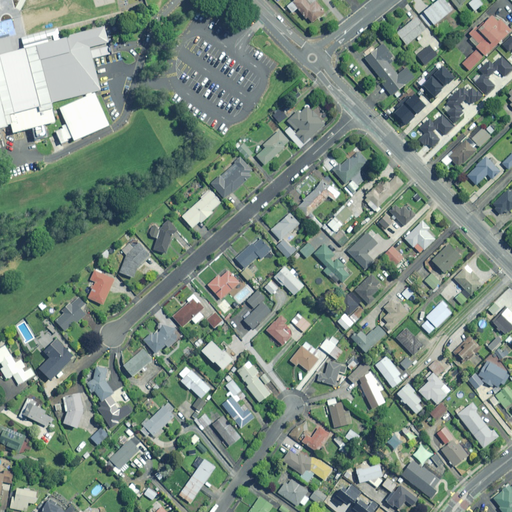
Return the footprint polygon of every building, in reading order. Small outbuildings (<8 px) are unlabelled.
[(292,13),(297,9),(306,19),(308,18),(312,23),(324,13),(315,2),(311,5),(306,0),(295,0),(287,7),(292,13)] [(427,29),(428,29),(452,10),(444,0),(438,0),(418,17),(427,29)] [(483,4),(479,0),(473,0),(468,4),(475,11),(483,4)] [(135,12),(134,4),(124,7),(126,14),(135,12)] [(511,31),(494,14),(478,30),(475,27),(469,34),(472,37),(469,40),(485,56),(511,31)] [(427,29),(418,17),(417,16),(396,33),(406,45),(427,29)] [(0,136),(3,135),(1,127),(15,124),(16,129),(59,119),(55,101),(103,89),(95,57),(112,52),(106,28),(0,53),(0,136)] [(393,57),(383,45),(365,59),(382,81),(381,82),(391,96),(414,78),(406,68),(397,74),(387,62),(393,57)] [(484,58),(476,50),(462,64),(470,71),(484,58)] [(455,80),(443,67),(422,87),(434,100),(445,89),(455,80)] [(502,85),(496,78),(482,93),(488,99),(502,85)] [(428,106),(414,92),(391,115),(405,129),(428,106)] [(104,125),(94,98),(58,112),(69,138),(104,125)] [(454,109),(446,101),(431,116),(435,120),(430,125),(437,132),(433,136),(441,143),(454,129),(444,119),(454,109)] [(324,123),(307,106),(300,113),(297,110),(287,121),(297,131),(294,134),(304,144),(324,123)] [(473,115),(465,106),(456,114),(464,123),(473,115)] [(287,117),(280,110),(273,116),(280,123),(287,117)] [(491,137),(482,129),(472,139),(480,147),(491,137)] [(289,141),(280,131),(264,145),(266,148),(257,156),(265,166),(284,148),(283,147),(289,141)] [(476,151),(466,141),(448,157),(459,168),(476,151)] [(253,154),(244,144),(238,150),(246,159),(253,154)] [(369,164),(357,150),(333,173),(346,187),(352,193),(358,188),(351,180),(369,164)] [(511,165),(511,153),(502,164),(508,170),(511,165)] [(500,172),(485,157),(467,176),(476,186),(486,175),(492,181),(500,172)] [(232,195),(252,177),(248,173),(251,170),(240,158),(212,184),(224,198),(230,193),(232,195)] [(404,184),(396,176),(384,187),(380,182),(363,199),(368,204),(374,211),(404,184)] [(339,196),(324,181),(303,200),(304,202),(298,207),(307,216),(329,196),(334,201),(339,196)] [(511,209),(511,193),(509,190),(491,205),(500,215),(506,210),(508,213),(511,209)] [(220,203),(210,191),(182,217),(192,228),(200,222),(201,223),(213,213),(211,211),(220,203)] [(401,211),(396,206),(389,213),(404,227),(416,215),(412,211),(409,213),(404,208),(401,211)] [(357,219),(345,207),(327,224),(335,232),(344,223),(348,227),(357,219)] [(299,223),(290,213),(271,231),(281,241),(299,223)] [(393,223),(386,216),(379,223),(386,230),(393,223)] [(178,229),(168,221),(159,231),(153,228),(150,236),(158,239),(154,250),(166,254),(171,237),(178,229)] [(422,221),(404,239),(413,248),(414,247),(420,253),(423,250),(424,250),(435,240),(426,231),(429,228),(422,221)] [(350,240),(341,230),(332,238),(341,248),(350,240)] [(259,270),(252,262),(259,256),(261,259),(272,250),(266,243),(264,245),(258,238),(254,242),(252,244),(252,243),(235,258),(245,269),(240,273),(248,281),(259,270)] [(151,258),(140,244),(137,245),(134,240),(121,250),(126,256),(119,273),(134,279),(138,267),(151,258)] [(295,251),(285,240),(277,247),(287,258),(295,251)] [(315,251),(307,244),(300,251),(307,259),(315,251)] [(327,267),(323,271),(328,276),(329,275),(336,283),(339,280),(342,283),(349,276),(342,268),(345,265),(338,259),(334,263),(330,259),(334,255),(324,244),(314,254),(327,267)] [(461,257),(449,244),(432,261),(445,273),(461,257)] [(404,258),(393,247),(384,255),(395,266),(404,258)] [(111,256),(106,250),(100,254),(105,260),(111,256)] [(290,272),(285,267),(274,277),(282,286),(284,285),(294,296),(304,286),(295,278),(298,275),(293,269),(290,272)] [(479,279),(467,267),(454,279),(471,296),(482,285),(478,281),(479,279)] [(115,279),(95,270),(90,280),(95,282),(88,298),(103,305),(115,279)] [(239,283),(228,270),(221,277),(219,275),(208,285),(221,300),(239,283)] [(440,282),(432,273),(425,281),(433,289),(440,282)] [(380,283),(372,274),(355,291),(369,305),(375,299),(372,296),(379,290),(376,287),(380,283)] [(277,289),(270,282),(264,287),(271,295),(277,289)] [(415,292),(410,286),(402,294),(407,299),(415,292)] [(265,298),(258,290),(247,301),(254,308),(265,298)] [(360,305),(350,293),(341,300),(345,305),(342,307),(349,315),(360,305)] [(467,300),(460,294),(455,299),(461,305),(467,300)] [(182,328),(205,308),(199,302),(193,295),(187,300),(189,303),(173,317),(182,328)] [(90,310),(79,298),(71,306),(69,304),(63,310),(65,313),(56,321),(65,331),(75,322),(77,323),(84,316),(84,315),(90,310)] [(232,307),(225,299),(218,306),(224,314),(232,307)] [(397,306),(391,300),(384,308),(389,313),(383,319),(388,323),(385,326),(390,331),(412,310),(403,301),(397,306)] [(447,306),(443,301),(426,317),(436,328),(453,312),(447,306)] [(271,311),(262,303),(244,321),(253,329),(271,311)] [(488,320),(500,308),(494,303),(482,315),(488,320)] [(493,324),(497,328),(496,329),(500,332),(501,331),(506,336),(511,329),(511,313),(507,309),(493,324)] [(222,321),(215,313),(207,321),(214,328),(222,321)] [(201,314),(195,319),(198,322),(204,317),(201,314)] [(310,325),(298,314),(292,321),(304,332),(310,325)] [(353,323),(345,315),(338,322),(346,330),(353,323)] [(287,321),(281,316),(267,332),(283,346),(291,337),(283,330),(286,327),(284,324),(287,321)] [(434,329),(427,321),(422,326),(429,334),(434,329)] [(166,345),(168,348),(182,336),(177,330),(159,323),(157,328),(161,329),(154,335),(152,333),(144,340),(156,354),(166,345)] [(386,333),(378,325),(366,337),(361,331),(352,339),(366,353),(386,333)] [(423,346),(406,329),(397,338),(413,356),(423,346)] [(339,342),(332,337),(329,341),(327,339),(320,347),(336,360),(343,352),(335,346),(339,342)] [(481,348),(469,337),(453,353),(463,363),(468,358),(470,360),(481,348)] [(503,341),(498,337),(488,347),(492,351),(503,341)] [(217,347),(212,341),(201,351),(213,363),(214,362),(223,370),(238,355),(224,341),(217,347)] [(60,346),(55,342),(46,351),(51,357),(39,369),(51,381),(74,357),(61,344),(60,346)] [(15,363),(5,346),(0,348),(0,362),(3,367),(0,369),(7,379),(13,375),(19,385),(35,375),(31,368),(24,372),(22,369),(25,367),(21,360),(15,363)] [(319,360),(302,347),(290,361),(296,366),(299,364),(309,372),(319,360)] [(509,354),(503,347),(495,353),(500,360),(509,354)] [(153,360),(144,350),(123,366),(132,377),(153,360)] [(359,362),(354,356),(347,362),(349,365),(348,367),(351,370),(359,362)] [(400,374),(387,356),(375,365),(393,388),(402,381),(398,376),(400,374)] [(413,364),(407,357),(400,364),(406,370),(413,364)] [(445,369),(436,360),(429,367),(437,377),(445,369)] [(510,375),(488,361),(484,368),(479,376),(483,379),(482,381),(492,387),(493,385),(497,388),(500,383),(504,385),(510,375)] [(251,365),(249,362),(237,371),(248,386),(247,387),(259,403),(270,394),(256,375),(259,373),(252,364),(251,365)] [(347,367),(329,362),(325,374),(319,372),(317,381),(334,386),(339,372),(344,374),(347,367)] [(363,376),(370,369),(362,362),(347,378),(355,385),(359,380),(372,409),(385,403),(371,372),(363,376)] [(110,374),(111,371),(109,370),(109,368),(96,366),(94,379),(87,384),(90,389),(89,390),(91,393),(94,391),(101,402),(114,393),(107,382),(109,380),(110,374)] [(210,389),(187,367),(181,374),(185,378),(181,382),(190,389),(190,388),(201,398),(210,389)] [(444,385),(433,373),(426,380),(428,383),(419,391),(428,401),(431,398),(437,404),(447,395),(440,388),(444,385)] [(270,381),(265,374),(261,378),(266,385),(270,381)] [(481,383),(474,375),(470,379),(477,387),(481,383)] [(226,386),(230,391),(225,395),(229,400),(222,405),(241,428),(254,418),(247,409),(244,412),(237,404),(246,397),(232,380),(226,386)] [(414,391),(407,384),(397,394),(416,414),(422,408),(418,404),(421,401),(413,393),(414,391)] [(511,403),(511,392),(507,386),(495,395),(505,408),(511,403)] [(77,428),(83,411),(79,393),(65,396),(66,397),(63,398),(66,412),(68,411),(63,423),(77,428)] [(499,403),(494,397),(490,400),(495,406),(499,403)] [(206,403),(199,398),(193,406),(200,411),(206,403)] [(27,417),(47,427),(49,422),(51,423),(53,419),(44,414),(46,411),(35,406),(36,403),(28,399),(19,417),(26,420),(27,417)] [(337,404),(335,399),(327,401),(335,428),(352,423),(350,413),(344,414),(341,403),(337,404)] [(149,421),(147,419),(142,424),(144,427),(140,431),(146,437),(151,433),(156,438),(163,432),(161,430),(174,417),(170,413),(174,409),(168,402),(164,406),(149,421)] [(196,412),(186,402),(178,410),(188,419),(196,412)] [(477,409),(473,403),(457,415),(483,448),(498,437),(493,430),(491,431),(475,411),(477,409)] [(448,411),(442,404),(430,414),(436,421),(448,411)] [(211,423),(205,415),(196,421),(202,430),(211,423)] [(240,438),(223,416),(212,425),(230,446),(240,438)] [(0,424),(0,443),(17,451),(24,436),(0,424)] [(454,438),(445,426),(437,433),(445,444),(454,438)] [(330,434),(319,427),(307,445),(317,452),(330,434)] [(134,434),(130,428),(126,432),(131,437),(134,434)] [(106,437),(99,430),(91,438),(98,445),(106,437)] [(360,437),(351,430),(345,437),(354,444),(360,437)] [(199,439),(195,435),(190,440),(194,444),(199,439)] [(140,443),(134,437),(106,463),(112,470),(116,466),(120,470),(139,452),(135,448),(140,443)] [(349,445),(337,438),(333,445),(345,452),(349,445)] [(456,445),(453,441),(441,450),(454,467),(468,456),(459,444),(456,445)] [(333,469),(314,456),(311,461),(308,458),(300,453),(298,456),(289,451),(282,462),(302,475),(301,478),(308,483),(314,473),(325,481),(333,469)] [(90,455),(87,452),(82,458),(85,461),(90,455)] [(204,461),(199,457),(195,463),(200,466),(179,495),(190,503),(215,467),(204,460),(204,461)] [(410,464),(399,478),(432,503),(437,496),(434,494),(440,486),(410,464)] [(383,476),(379,465),(363,470),(362,469),(356,471),(360,483),(368,481),(377,488),(381,482),(383,476)] [(353,474),(350,470),(345,474),(348,478),(353,474)] [(11,491),(15,473),(5,471),(4,474),(0,473),(0,497),(2,489),(11,491)] [(400,483),(398,485),(388,477),(382,485),(391,493),(390,494),(385,501),(393,508),(395,506),(399,509),(406,501),(412,506),(419,498),(400,483)] [(308,491),(287,478),(277,493),(298,506),(300,503),(305,506),(309,499),(305,496),(308,491)] [(511,511),(511,482),(490,499),(500,511),(511,511)] [(139,497),(147,489),(145,487),(142,490),(141,489),(139,491),(132,484),(129,487),(136,494),(136,495),(139,497)] [(16,493),(10,492),(9,498),(12,499),(10,508),(26,511),(28,503),(34,504),(36,492),(17,488),(16,493)] [(157,494),(148,488),(144,494),(152,500),(157,494)] [(327,497),(317,490),(311,498),(320,505),(327,497)] [(380,506),(369,497),(365,502),(377,511),(380,506)] [(268,511),(273,507),(260,498),(249,511),(268,511)] [(73,511),(76,509),(72,505),(65,511),(61,508),(48,501),(41,511),(73,511)] [(166,511),(158,503),(150,510),(152,511),(166,511)]
